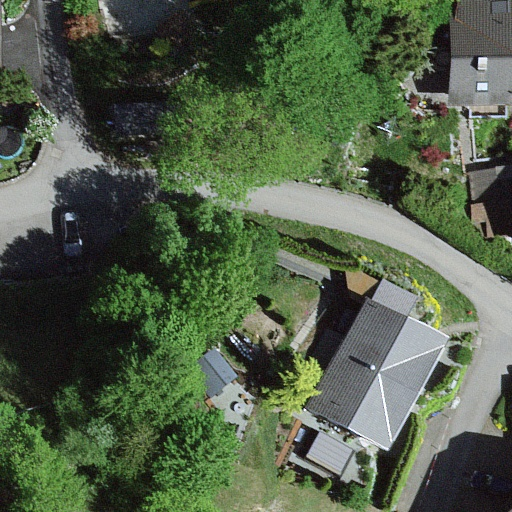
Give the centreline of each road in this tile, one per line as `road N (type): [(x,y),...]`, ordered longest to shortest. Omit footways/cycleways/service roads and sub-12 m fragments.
road 1 (residential): [(511,306),(433,250),(354,215),(206,187),(67,187),(48,0)]
road 2 (residential): [(511,329),(472,401),(436,511)]
